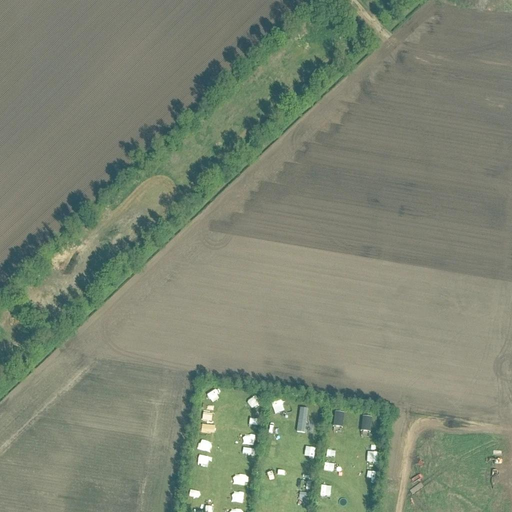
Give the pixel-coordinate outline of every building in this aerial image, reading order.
[(314,410),(306,409),(304,423),(312,424),(314,410)] [(343,414),(336,413),(334,427),(341,429),(343,414)] [(371,418),(364,417),(361,431),(369,433),(371,418)] [(353,442),(355,424),(346,423),(344,441),(353,442)] [(336,435),(331,437),(333,444),(339,442),(336,435)]
